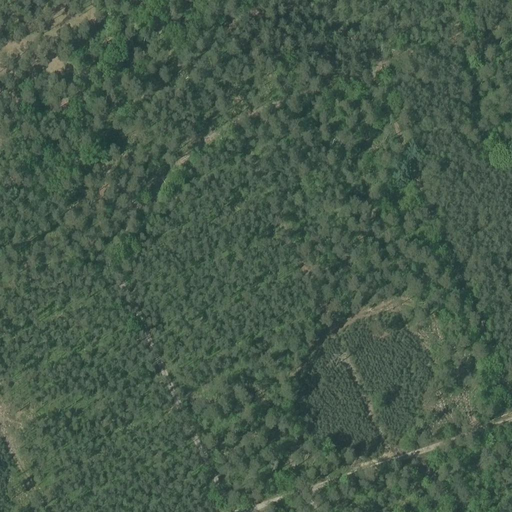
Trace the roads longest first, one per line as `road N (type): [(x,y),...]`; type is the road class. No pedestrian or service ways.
road 1 (track): [(226,511),(109,256),(130,221)]
road 2 (track): [(130,221),(204,139),(261,109),(371,72)]
road 3 (track): [(511,422),(304,493)]
road 4 (track): [(83,165),(101,0)]
